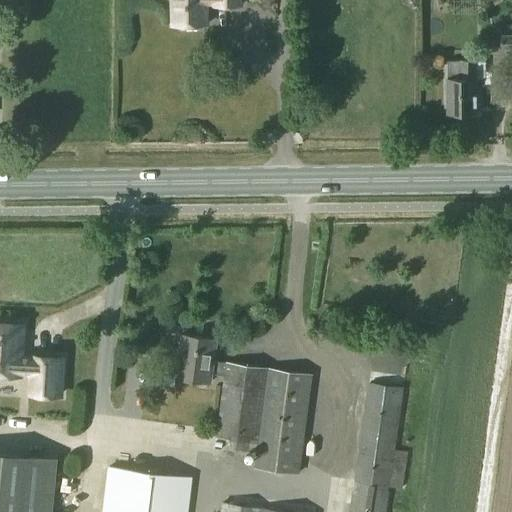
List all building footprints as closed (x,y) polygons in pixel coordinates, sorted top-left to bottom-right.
[(171,0),(172,25),(182,25),(182,28),(197,28),(197,24),(207,24),(206,3),(214,2),(214,5),(241,5),(240,0),(171,0)] [(458,58),(458,60),(458,79),(477,78),(476,59),(476,58),(458,58)] [(485,60),(476,59),(477,78),(487,78),(485,60)] [(458,60),(448,60),(449,79),(458,79),(458,60)] [(477,78),(458,79),(449,79),(449,113),(477,113),(477,78)] [(470,149),(490,144),(484,122),(464,128),(470,149)] [(22,324),(0,323),(0,373),(19,374),(19,371),(33,372),(32,393),(60,394),(62,358),(34,356),(34,359),(20,358),(22,324)] [(182,334),(177,377),(211,382),(212,374),(225,376),(217,436),(232,438),(230,447),(256,450),(254,467),(298,472),(312,373),(227,362),(214,361),(217,339),(182,334)] [(369,382),(350,511),(386,511),(390,486),(403,488),(408,451),(395,450),(404,387),(369,382)] [(0,453),(0,511),(51,511),(57,459),(0,453)] [(108,465),(102,511),(188,511),(192,475),(108,465)] [(303,511),(224,501),(222,511),(303,511)]
